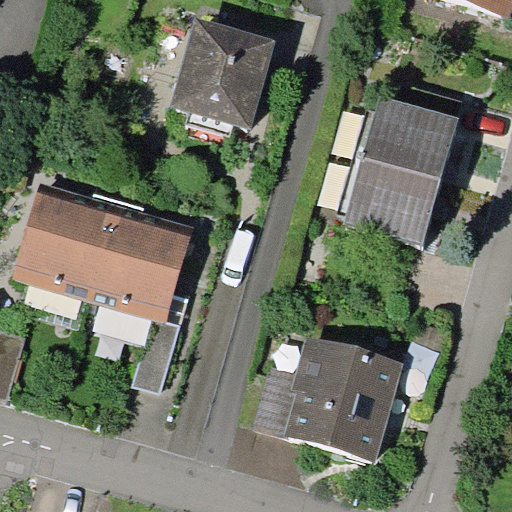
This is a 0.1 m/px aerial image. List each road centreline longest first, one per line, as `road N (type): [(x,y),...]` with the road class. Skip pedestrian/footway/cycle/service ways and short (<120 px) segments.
road 1 (unknown): [(236,503),(343,0)]
road 2 (residential): [(422,511),(511,190)]
road 3 (residential): [(7,439),(265,511)]
